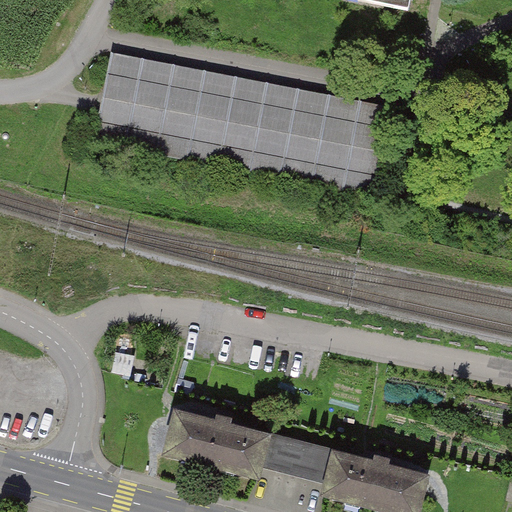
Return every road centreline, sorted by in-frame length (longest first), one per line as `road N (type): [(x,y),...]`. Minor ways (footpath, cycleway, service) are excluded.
road 1 (residential): [(511,375),(158,307),(119,312),(62,346)]
road 2 (unclassified): [(0,93),(50,85),(71,67),(109,0)]
road 3 (residential): [(62,346),(82,390),(65,484)]
